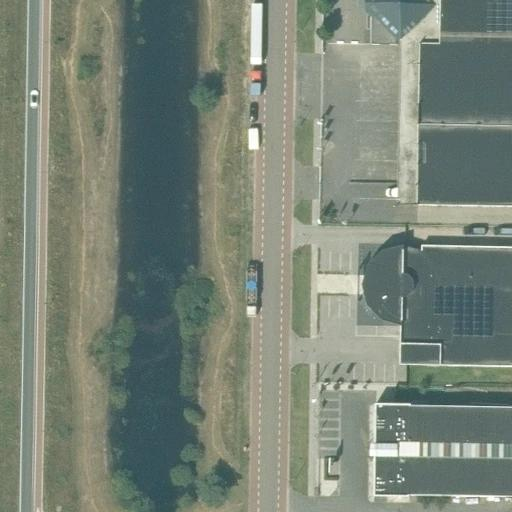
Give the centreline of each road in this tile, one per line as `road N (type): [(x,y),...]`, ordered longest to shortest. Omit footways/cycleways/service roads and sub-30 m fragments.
road 1 (unclassified): [(267,511),(281,0)]
road 2 (secondary): [(31,511),(37,0)]
